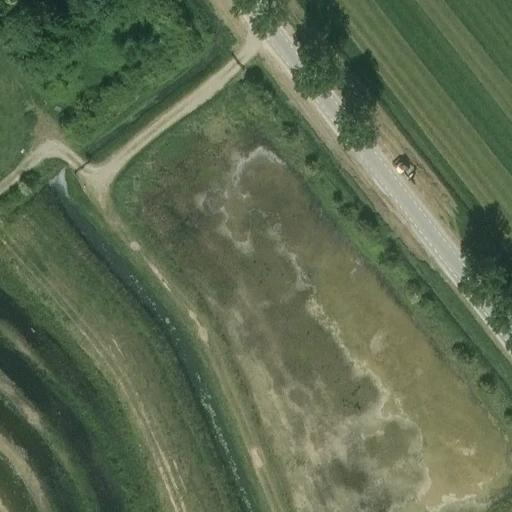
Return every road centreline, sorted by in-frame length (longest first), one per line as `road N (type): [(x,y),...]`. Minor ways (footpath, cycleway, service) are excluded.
road 1 (unclassified): [(511,338),(244,0)]
road 2 (track): [(226,71),(90,186)]
